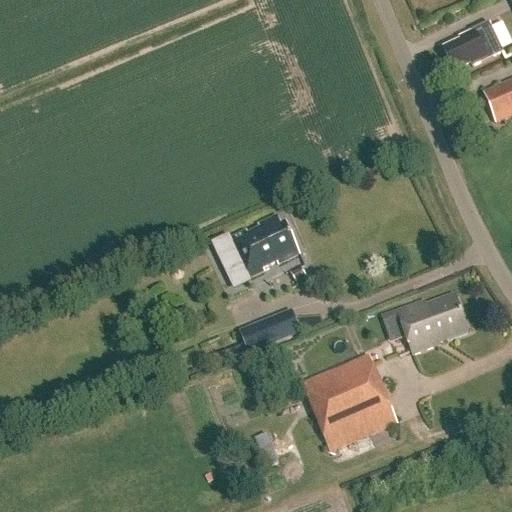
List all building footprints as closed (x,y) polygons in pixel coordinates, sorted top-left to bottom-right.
[(471,66),(472,70),(503,56),(488,25),(472,33),(474,37),(444,51),(455,74),(471,66)] [(495,127),(511,119),(511,83),(483,96),(495,127)] [(248,282),(295,259),(281,228),(275,231),(271,222),(229,242),(248,282)] [(295,284),(305,279),(301,270),(291,275),(295,284)] [(440,350),(440,347),(469,337),(455,298),(426,309),(425,305),(398,315),(414,359),(440,350)] [(239,333),(248,356),(282,344),(273,320),(239,333)] [(326,455),(395,427),(367,360),(299,389),(326,455)] [(267,472),(278,467),(266,436),(254,441),(267,472)]
